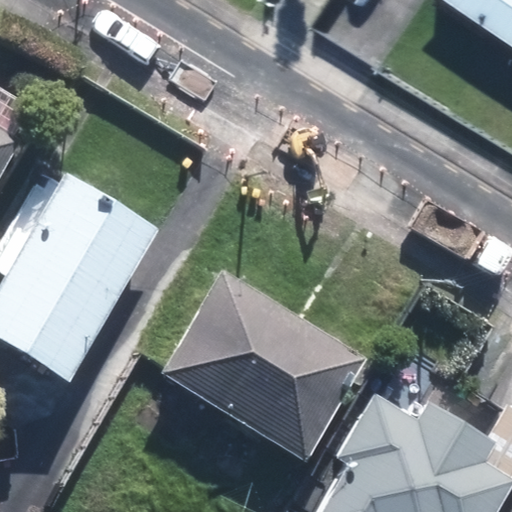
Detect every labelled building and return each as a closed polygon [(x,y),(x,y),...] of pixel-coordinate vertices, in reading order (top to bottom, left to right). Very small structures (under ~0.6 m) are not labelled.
[(511,0),(442,0),(511,47),(511,0)] [(0,145),(0,164),(8,151),(0,145)] [(46,178),(0,251),(0,364),(48,394),(145,239),(46,178)] [(206,274),(140,381),(290,473),(356,366),(206,274)] [(485,511),(511,469),(511,417),(496,407),(474,442),(414,404),(401,425),(359,399),(318,464),(327,469),(300,511),(485,511)] [(0,452),(0,511),(46,511),(61,487),(0,452)]
